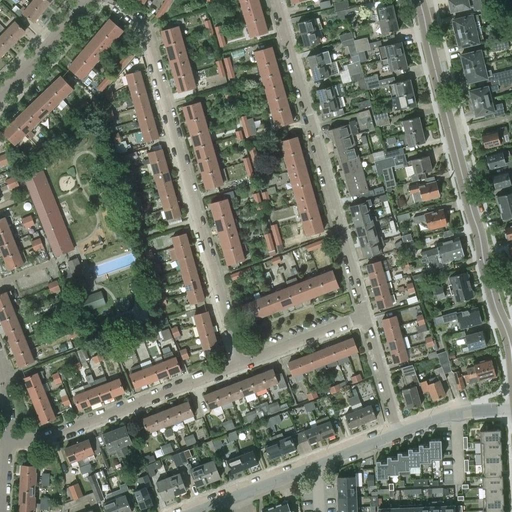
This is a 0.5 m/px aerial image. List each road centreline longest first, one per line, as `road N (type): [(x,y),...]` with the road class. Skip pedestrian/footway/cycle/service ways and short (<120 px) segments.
road 1 (residential): [(239,365),(143,25),(113,0)]
road 2 (residential): [(511,355),(418,0)]
road 3 (residential): [(365,315),(276,0)]
road 4 (residential): [(6,443),(50,437),(239,365)]
road 5 (residential): [(239,365),(365,315)]
road 6 (residential): [(0,97),(88,0)]
road 7 (residential): [(199,511),(317,465)]
road 8 (residential): [(398,434),(365,315)]
